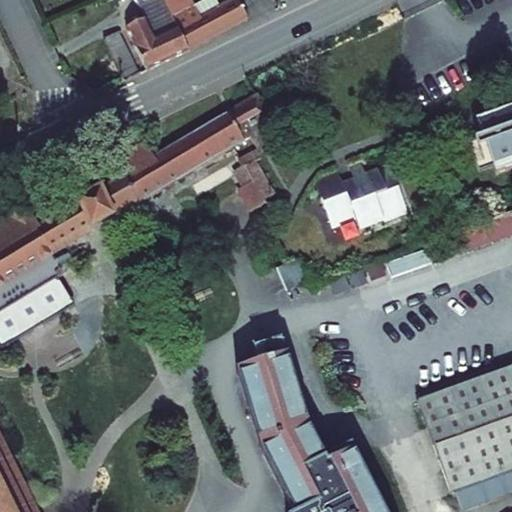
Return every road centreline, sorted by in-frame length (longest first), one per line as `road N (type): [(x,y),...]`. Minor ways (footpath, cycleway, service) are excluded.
road 1 (unclassified): [(349,0),(69,132)]
road 2 (residential): [(69,132),(9,0)]
